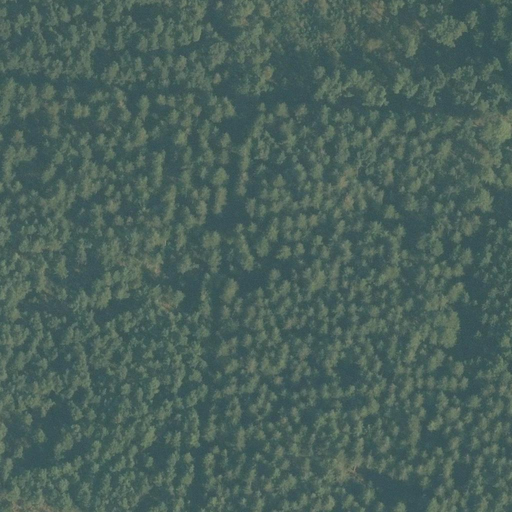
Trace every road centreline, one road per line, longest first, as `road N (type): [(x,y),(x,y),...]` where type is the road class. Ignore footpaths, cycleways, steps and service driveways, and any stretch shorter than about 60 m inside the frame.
road 1 (track): [(191,511),(234,103),(216,0)]
road 2 (track): [(0,86),(511,125)]
road 3 (track): [(497,123),(393,511)]
